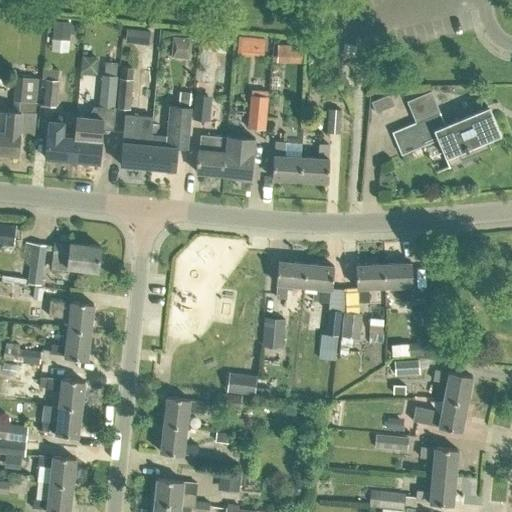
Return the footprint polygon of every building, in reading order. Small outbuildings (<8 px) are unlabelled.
[(50,38),(67,40),(70,19),(52,18),(50,38)] [(170,55),(189,56),(190,34),(171,33),(170,55)] [(203,48),(218,48),(219,36),(204,35),(203,48)] [(265,39),(238,36),(237,50),(263,52),(265,39)] [(302,46),(277,44),(276,57),(301,58),(302,46)] [(16,99),(36,101),(39,77),(19,75),(16,99)] [(42,103),(56,105),(59,78),(45,76),(42,103)] [(101,108),(114,110),(117,77),(105,76),(101,108)] [(121,78),(118,109),(129,110),(133,80),(121,78)] [(205,119),(207,95),(195,93),(193,117),(205,119)] [(375,112),(394,105),(389,93),(370,101),(375,112)] [(264,128),(267,96),(251,95),(248,127),(264,128)] [(401,151),(438,134),(450,162),(490,145),(486,135),(500,130),(488,102),(444,121),(438,108),(392,129),(401,151)] [(170,107),(167,137),(151,136),(147,168),(176,170),(178,148),(188,149),(192,108),(170,107)] [(0,151),(18,153),(21,133),(33,134),(35,112),(8,108),(6,130),(0,129),(0,151)] [(341,109),(329,108),(327,131),(340,132),(341,109)] [(71,160),(76,117),(75,117),(73,139),(61,138),(63,116),(50,115),(49,121),(48,121),(47,135),(44,134),(42,157),(71,160)] [(120,165),(147,168),(151,136),(152,118),(125,115),(122,142),(122,143),(120,165)] [(76,117),(71,160),(100,163),(102,142),(104,120),(88,119),(76,117)] [(195,170),(223,172),(227,136),(200,134),(199,147),(196,147),(195,170)] [(227,136),(223,172),(252,175),(255,138),(227,135),(227,136)] [(272,177),(300,179),(301,157),(284,155),(285,141),(275,141),(274,155),(273,155),(272,177)] [(318,157),(301,157),(300,179),(328,180),(329,158),(327,158),(328,144),(319,143),(318,157)] [(55,268),(69,270),(70,262),(98,266),(101,242),(69,239),(69,243),(55,241),(52,264),(55,268)] [(30,265),(28,283),(40,284),(45,244),(26,241),(23,258),(30,265)] [(285,285),(302,287),(305,262),(276,259),(274,284),(276,284),(275,298),(284,298),(285,285)] [(382,262),(383,285),(399,284),(400,299),(410,298),(409,284),(412,283),(410,260),(382,262)] [(318,301),(328,302),(329,289),(331,290),(333,264),(305,262),(302,287),(319,288),(318,301)] [(358,286),(359,301),(369,301),(368,285),(383,285),(382,262),(354,263),(356,286),(358,286)] [(15,282),(13,293),(46,298),(47,288),(15,282)] [(66,328),(90,331),(93,302),(70,299),(70,302),(56,300),(54,310),(68,312),(66,328)] [(325,332),(338,333),(340,309),(327,308),(325,332)] [(343,309),(340,334),(359,336),(361,311),(343,309)] [(368,328),(381,329),(382,316),(369,315),(368,328)] [(265,316),(263,344),(282,346),(284,318),(265,316)] [(63,356),(86,359),(90,331),(66,328),(64,344),(50,343),(49,352),(64,354),(63,356)] [(336,338),(320,337),(319,348),(336,349),(336,338)] [(1,361),(27,364),(37,365),(38,353),(2,349),(1,361)] [(420,369),(434,372),(437,360),(422,357),(420,369)] [(418,358),(393,359),(394,373),(418,371),(418,358)] [(27,364),(25,384),(39,386),(41,365),(37,365),(27,364)] [(445,398),(465,403),(471,376),(451,371),(450,374),(435,370),(432,381),(448,384),(445,398)] [(255,375),(229,372),(228,389),(253,393),(255,375)] [(57,405),(80,408),(83,380),(60,377),(60,380),(46,379),(45,387),(59,388),(57,405)] [(392,382),(392,392),(405,392),(405,382),(392,382)] [(216,405),(239,408),(240,393),(217,391),(216,405)] [(165,394),(162,423),(188,426),(190,409),(201,411),(202,401),(191,399),(192,398),(165,394)] [(459,431),(465,403),(444,399),(442,411),(415,405),(412,420),(438,425),(438,426),(459,431)] [(53,434),(77,436),(80,408),(57,405),(55,421),(41,419),(40,429),(54,431),(53,434)] [(387,427),(403,427),(403,415),(387,414),(387,427)] [(0,434),(26,437),(28,424),(0,420),(0,434)] [(159,451),(184,455),(184,452),(196,454),(197,444),(186,442),(188,426),(162,423),(159,451)] [(216,429),(215,439),(228,439),(229,430),(216,429)] [(381,445),(406,448),(407,434),(383,431),(381,445)] [(0,450),(25,453),(26,439),(0,435),(0,450)] [(431,476),(455,478),(458,450),(434,447),(434,449),(421,448),(420,458),(433,460),(431,476)] [(48,481),(71,484),(74,455),(51,453),(51,455),(37,453),(36,463),(38,463),(36,479),(48,480),(48,481)] [(240,476),(220,474),(219,486),(238,488),(240,476)] [(11,475),(12,492),(32,492),(32,475),(11,475)] [(428,504),(452,506),(455,478),(431,476),(430,492),(416,490),(416,500),(428,502),(428,504)] [(157,478),(154,502),(180,505),(208,508),(209,499),(190,497),(190,505),(180,504),(183,481),(157,478)] [(0,479),(0,492),(8,493),(9,481),(0,479)] [(44,510),(65,511),(68,511),(71,484),(48,482),(46,499),(32,498),(31,507),(44,508),(44,510)] [(371,487),(369,504),(404,507),(405,490),(371,487)] [(154,502),(152,511),(208,511),(208,508),(180,505),(154,502)]
